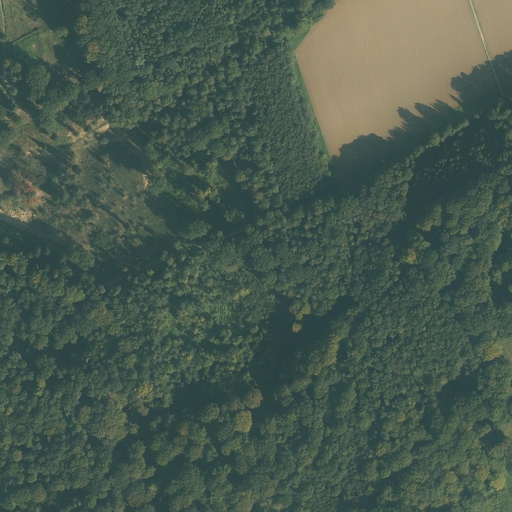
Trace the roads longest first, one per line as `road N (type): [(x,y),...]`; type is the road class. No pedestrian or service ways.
road 1 (track): [(87,293),(369,180)]
road 2 (unknown): [(255,226),(270,284),(266,345)]
